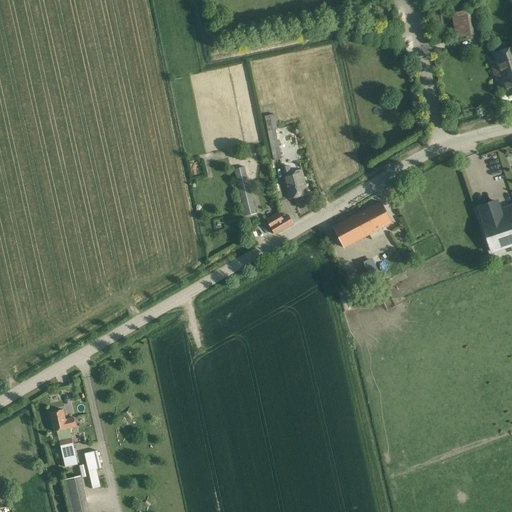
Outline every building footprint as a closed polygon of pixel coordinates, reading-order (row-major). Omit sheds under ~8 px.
[(473,15),(456,18),(460,41),(477,38),(473,15)] [(511,47),(493,53),(507,97),(511,95),(511,47)] [(475,69),(478,78),(480,78),(483,90),(491,88),(487,76),(484,67),(475,69)] [(264,117),(274,161),(282,159),(276,129),(277,129),(274,115),(264,117)] [(281,168),(282,174),(288,199),(308,194),(302,169),(291,172),(290,166),(281,168)] [(255,213),(245,171),(244,167),(234,169),(246,216),(255,213)] [(392,223),(385,211),(381,202),(333,227),(344,249),(370,235),(373,241),(385,234),(382,229),(392,223)] [(511,213),(502,217),(497,202),(479,208),(484,223),(483,224),(492,252),(511,245),(511,213)] [(279,212),(266,219),(275,234),(293,223),(289,216),(283,219),(279,212)] [(380,274),(371,278),(375,287),(384,282),(380,274)] [(50,413),(52,422),(55,432),(57,431),(60,442),(59,442),(65,467),(78,464),(67,419),(65,420),(63,410),(50,413)] [(101,469),(97,451),(84,454),(93,489),(100,487),(96,470),(101,469)] [(89,511),(81,476),(62,481),(69,511),(89,511)]
